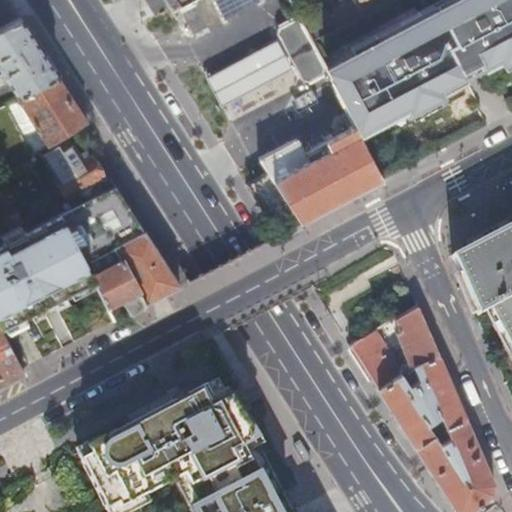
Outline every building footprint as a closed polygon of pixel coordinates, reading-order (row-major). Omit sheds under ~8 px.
[(354,126),(358,134),(464,78),(463,76),(485,65),(485,67),(511,52),(511,0),(451,0),(352,53),(323,68),(354,126)] [(435,0),(348,46),(352,53),(451,0),(435,0)] [(58,73),(21,16),(0,26),(0,86),(8,81),(16,95),(58,73)] [(322,66),(298,19),(292,18),(276,26),(274,33),(299,79),(305,82),(321,74),(322,66)] [(289,67),(275,40),(239,58),(204,77),(219,105),(255,86),(289,67)] [(77,102),(58,73),(16,95),(17,96),(30,115),(21,121),(18,117),(12,120),(22,140),(38,130),(48,145),(88,119),(77,102)] [(310,90),(295,98),(301,109),(316,101),(310,90)] [(257,156),(267,170),(305,237),(389,193),(358,134),(354,126),(304,153),(295,137),(257,156)] [(90,156),(88,157),(84,150),(80,152),(73,141),(63,148),(59,142),(41,154),(67,194),(101,173),(90,156)] [(115,184),(60,211),(60,212),(85,261),(114,247),(120,258),(92,273),(93,277),(108,305),(121,298),(128,311),(144,302),(179,284),(115,184)] [(0,325),(4,324),(24,313),(50,300),(69,289),(82,283),(90,278),(93,277),(92,273),(85,261),(60,212),(25,230),(24,230),(21,231),(16,234),(6,239),(3,241),(4,242),(0,243),(0,325)] [(511,222),(452,255),(477,315),(490,309),(511,351),(511,222)] [(419,369),(444,356),(423,307),(399,321),(401,337),(419,369)] [(389,344),(401,337),(399,321),(381,332),(389,344)] [(0,377),(21,367),(0,326),(0,377)] [(370,367),(383,388),(408,375),(389,344),(381,332),(357,346),(370,367)] [(383,388),(421,447),(440,435),(434,424),(448,415),(454,429),(473,421),(444,356),(419,369),(425,380),(415,386),(408,375),(383,388)] [(188,511),(293,511),(219,372),(181,392),(72,451),(105,511),(121,511),(173,484),(188,511)] [(434,424),(440,435),(445,444),(458,438),(454,429),(448,415),(434,424)] [(440,435),(421,447),(462,511),(477,511),(497,498),(502,486),(473,421),(454,429),(458,438),(445,444),(440,435)]
